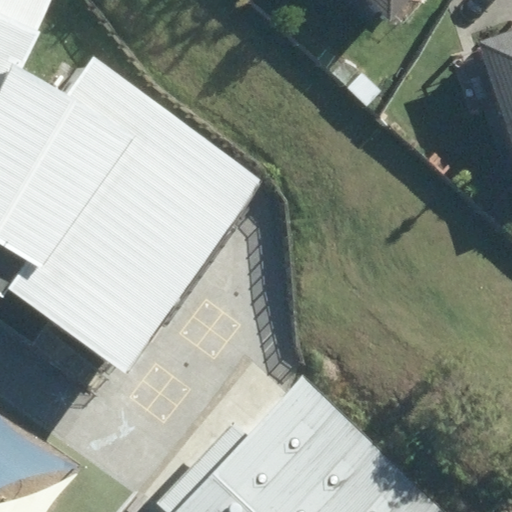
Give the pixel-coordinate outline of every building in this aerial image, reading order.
[(47,0),(46,0),(0,0),(0,289),(5,282),(118,367),(258,179),(88,51),(66,85),(20,59),(47,0)] [(322,0),(355,30),(382,0),(322,0)] [(511,28),(433,53),(474,183),(511,171),(511,28)] [(375,86),(356,68),(341,86),(361,104),(375,86)] [(454,511),(303,367),(166,511),(454,511)]
